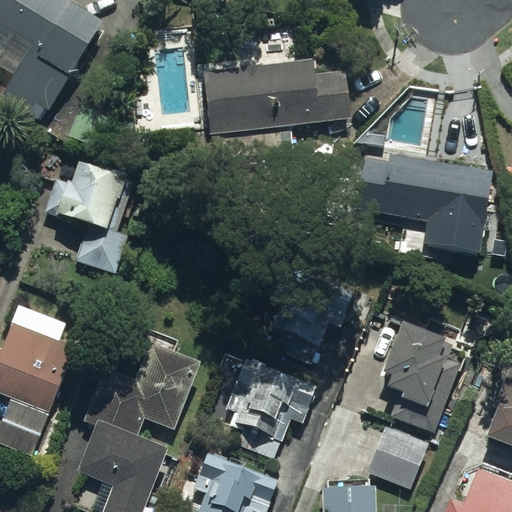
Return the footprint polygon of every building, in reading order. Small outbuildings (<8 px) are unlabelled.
[(103,28),(57,0),(0,0),(0,74),(16,84),(3,104),(42,128),(103,28)] [(312,78),(312,66),(263,70),(261,39),(237,41),(239,65),(199,68),(205,138),(214,137),(216,161),(292,155),(290,130),(351,125),(347,75),(312,78)] [(109,125),(74,99),(51,131),(86,157),(109,125)] [(488,176),(360,159),(353,214),(419,223),(417,237),(435,239),(437,228),(481,233),(488,176)] [(132,189),(62,166),(44,219),(82,232),(71,262),(116,278),(130,239),(116,234),(132,189)] [(353,303),(296,276),(267,336),(275,340),(271,348),(311,367),(330,327),(340,332),(353,303)] [(60,335),(17,317),(0,356),(0,392),(47,412),(71,355),(54,348),(60,335)] [(446,350),(394,329),(380,362),(389,366),(378,390),(400,399),(391,420),(430,437),(457,372),(440,365),(446,350)] [(170,437),(195,368),(170,359),(175,346),(142,334),(112,415),(170,437)] [(314,394),(242,364),(221,414),(234,420),(225,442),(275,464),(290,427),(299,431),(314,394)] [(511,393),(500,389),(479,447),(511,459),(511,393)] [(46,417),(4,403),(0,415),(0,449),(32,460),(46,417)] [(140,511),(163,455),(92,427),(73,475),(111,490),(102,511),(140,511)] [(428,446),(383,429),(364,478),(410,496),(428,446)] [(265,511),(275,487),(201,458),(188,491),(202,497),(196,511),(265,511)] [(445,503),(441,511),(511,511),(511,465),(493,458),(489,469),(485,468),(481,476),(472,472),(458,509),(445,503)] [(370,511),(369,491),(320,495),(319,511),(370,511)]
